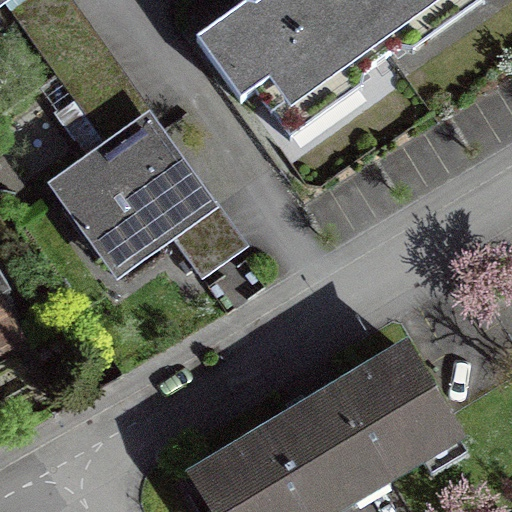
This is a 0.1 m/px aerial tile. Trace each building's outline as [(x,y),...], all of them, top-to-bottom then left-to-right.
[(142,129),(50,0),(8,0),(0,6),(107,154),(142,129)] [(268,0),(252,12),(243,10),(193,45),(238,107),(253,96),(269,118),(274,115),(288,117),(315,97),(329,100),(426,31),(429,17),(451,0),(268,0)] [(168,240),(205,213),(195,200),(145,129),(55,192),(116,277),(168,240)] [(205,213),(168,240),(198,283),(235,256),(205,213)] [(0,299),(7,296),(0,283),(0,351),(12,345),(0,324),(0,299)] [(192,488),(206,511),(330,511),(454,438),(407,359),(305,420),(192,488)]
